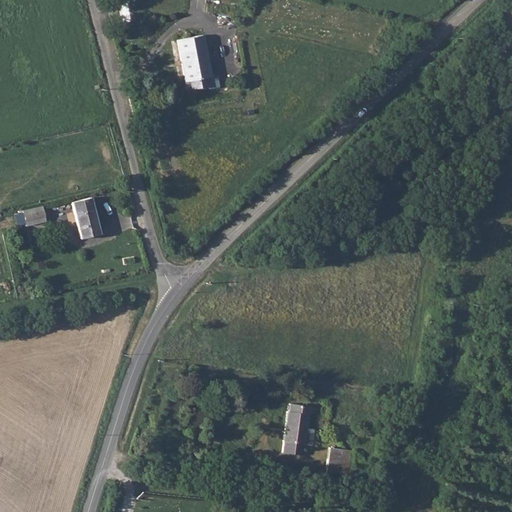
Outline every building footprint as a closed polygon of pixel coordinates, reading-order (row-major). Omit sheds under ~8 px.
[(176,40),(186,81),(212,75),(202,34),(176,40)] [(69,205),(78,238),(95,233),(87,201),(69,205)] [(41,221),(39,207),(19,212),(22,224),(41,221)] [(299,413),(294,443),(297,443),(295,454),(315,458),(321,417),(322,417),(324,408),(302,405),(301,413),(299,413)] [(342,451),(339,475),(358,477),(361,453),(342,451)]
